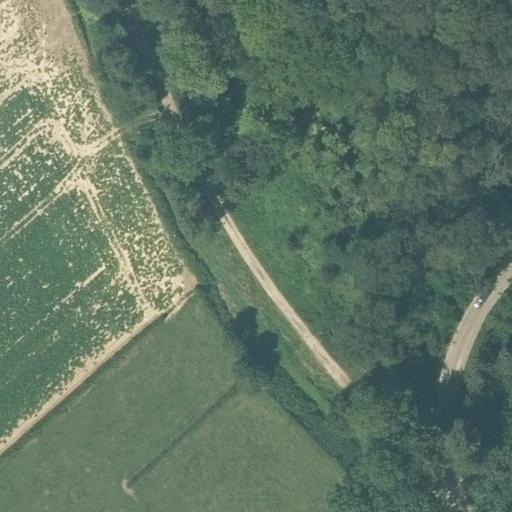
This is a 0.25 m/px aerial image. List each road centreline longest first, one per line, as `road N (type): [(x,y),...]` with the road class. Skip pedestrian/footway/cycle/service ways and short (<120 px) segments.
road 1 (track): [(448,462),(420,465),(403,455),(230,234),(125,0)]
road 2 (tertiary): [(457,511),(446,443),(448,378),(484,299),(511,265)]
